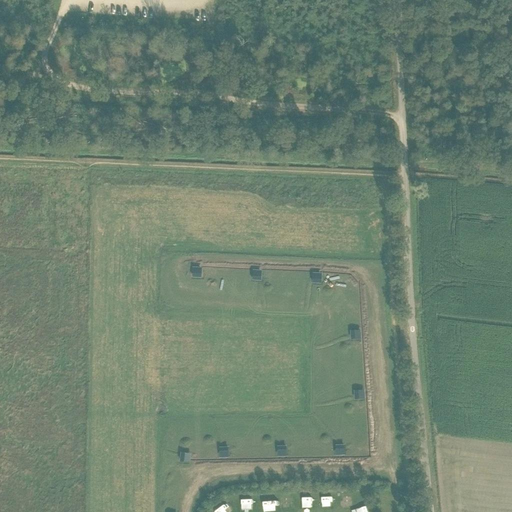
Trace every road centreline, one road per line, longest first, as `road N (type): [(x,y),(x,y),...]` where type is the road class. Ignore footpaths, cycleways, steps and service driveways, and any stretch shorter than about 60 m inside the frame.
road 1 (unclassified): [(429,511),(410,315),(397,0)]
road 2 (track): [(44,70),(78,87),(200,93),(402,119)]
